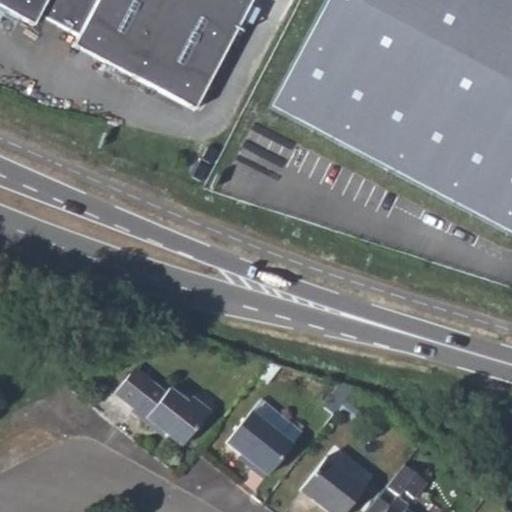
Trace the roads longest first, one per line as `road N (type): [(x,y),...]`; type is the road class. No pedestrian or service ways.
road 1 (tertiary): [(511,363),(258,288),(0,185)]
road 2 (residential): [(181,511),(109,471),(71,468),(14,511)]
